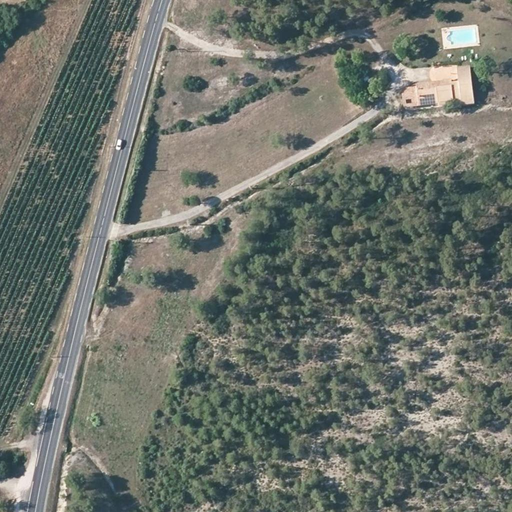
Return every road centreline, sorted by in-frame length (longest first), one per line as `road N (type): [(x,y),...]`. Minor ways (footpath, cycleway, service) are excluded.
road 1 (secondary): [(164,0),(90,270),(37,511)]
road 2 (track): [(396,75),(376,110),(283,164),(187,215),(100,233)]
road 3 (track): [(159,17),(199,43),(255,55),(358,31),(396,75),(427,74)]
